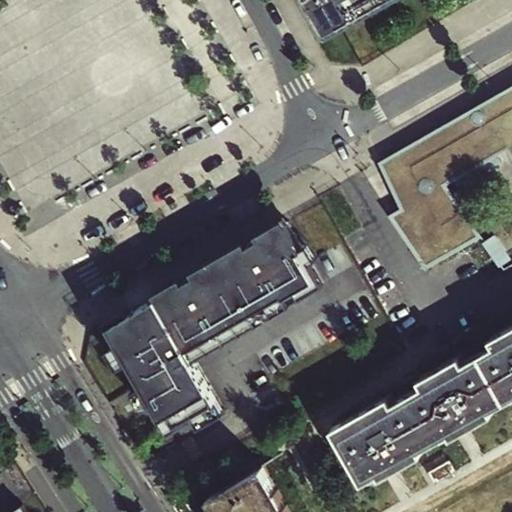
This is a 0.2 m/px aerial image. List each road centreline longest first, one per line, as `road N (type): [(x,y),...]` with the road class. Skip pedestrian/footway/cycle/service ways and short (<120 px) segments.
road 1 (residential): [(30,311),(329,140)]
road 2 (unknown): [(136,479),(222,428),(205,370),(210,357),(332,292)]
road 3 (unknown): [(329,140),(363,228),(425,312),(442,315),(511,284)]
road 4 (tertiary): [(156,511),(30,311)]
road 5 (residential): [(329,140),(511,36)]
road 6 (residential): [(329,140),(249,0)]
road 7 (tertiary): [(0,393),(75,511)]
